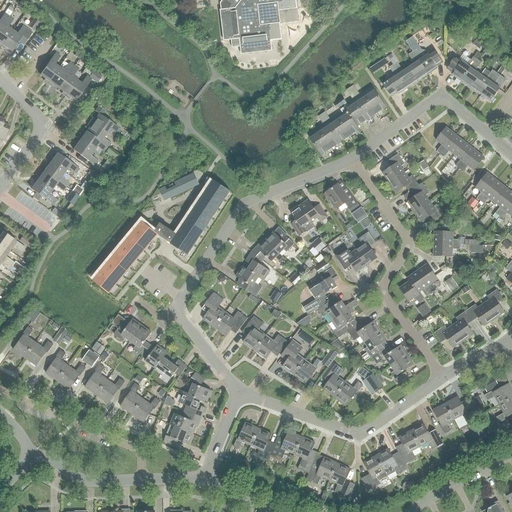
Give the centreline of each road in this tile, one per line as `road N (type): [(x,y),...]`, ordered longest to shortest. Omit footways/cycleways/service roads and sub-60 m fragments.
road 1 (residential): [(352,159),(259,193),(238,210),(174,307),(238,392)]
road 2 (residential): [(442,377),(382,288),(409,243),(352,159)]
road 3 (residential): [(238,392),(357,437),(442,377)]
road 4 (residential): [(511,154),(439,93),(352,159)]
road 5 (residential): [(141,480),(134,448),(0,392)]
road 6 (residential): [(0,186),(40,125),(0,77)]
